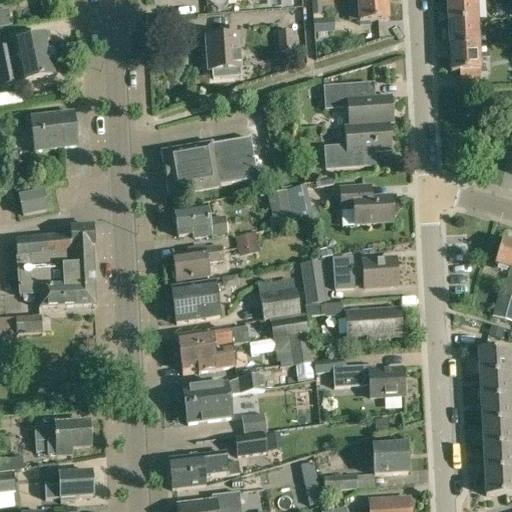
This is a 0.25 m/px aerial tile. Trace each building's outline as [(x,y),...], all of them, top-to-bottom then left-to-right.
[(388,22),(386,0),(357,0),(359,24),(388,22)] [(477,22),(475,0),(446,0),(448,24),(477,22)] [(322,1),(311,1),(312,17),(323,16),(322,1)] [(0,29),(11,27),(8,11),(0,12),(0,29)] [(313,21),(314,34),(334,33),(334,19),(313,21)] [(448,24),(449,48),(489,46),(488,33),(478,34),(477,22),(448,24)] [(206,39),(208,73),(241,70),(238,37),(236,37),(235,30),(221,31),(222,38),(206,39)] [(277,34),(278,45),(278,54),(294,53),(293,34),(292,32),(277,34)] [(300,33),(293,34),(294,53),(302,52),(300,33)] [(0,76),(16,73),(19,85),(56,77),(48,38),(11,45),(12,49),(0,50),(0,76)] [(489,46),(449,48),(451,73),(460,73),(461,87),(480,85),(479,72),(480,72),(479,59),(490,59),(489,46)] [(348,109),(349,129),(389,126),(392,126),(390,99),(366,100),(365,86),(324,89),(326,111),(348,109)] [(30,119),(34,154),(76,149),(72,114),(30,119)] [(389,126),(349,129),(345,129),(346,148),(324,150),(326,172),(367,169),(366,155),(390,153),(389,126)] [(0,131),(0,150),(12,149),(9,131),(0,131)] [(211,145),(164,153),(166,167),(164,168),(166,182),(169,182),(171,196),(218,189),(218,188),(257,181),(250,140),(212,146),(211,145)] [(306,188),(286,192),(286,194),(289,210),(293,224),(293,226),(313,222),(306,188)] [(364,201),(364,189),(339,190),(340,212),(353,211),(354,228),(393,225),(391,199),(364,201)] [(19,198),(23,217),(46,212),(42,193),(19,198)] [(286,194),(258,200),(260,212),(270,210),(273,228),(293,224),(289,210),(286,194)] [(210,237),(227,235),(225,221),(208,223),(206,209),(174,213),(178,239),(193,237),(194,241),(211,239),(210,237)] [(16,241),(17,270),(92,266),(91,251),(93,250),(92,228),(70,229),(71,236),(16,241)] [(254,235),(234,239),(238,257),(258,253),(254,235)] [(511,245),(502,243),(496,266),(510,271),(508,280),(503,297),(499,296),(492,319),(506,323),(511,300),(511,245)] [(220,246),(204,249),(207,266),(223,263),(220,246)] [(172,257),(176,283),(208,278),(207,266),(204,249),(188,251),(188,255),(172,257)] [(331,249),(319,251),(321,260),(333,257),(331,249)] [(364,279),(365,290),(397,288),(396,261),(350,264),(350,279),(364,279)] [(316,264),(300,266),(306,306),(322,304),(316,264)] [(92,266),(17,270),(19,299),(39,298),(40,311),(94,308),(92,266)] [(171,290),(176,326),(220,320),(215,284),(171,290)] [(259,296),(263,320),(300,315),(296,291),(293,291),(259,296)] [(306,307),(307,318),(307,319),(341,317),(341,305),(306,307)] [(345,315),(347,342),(400,338),(399,312),(345,315)] [(307,318),(270,323),(273,341),(284,339),(310,335),(307,319),(307,318)] [(40,319),(16,320),(17,336),(41,335),(40,319)] [(17,336),(16,320),(15,320),(0,320),(0,341),(17,340),(17,336)] [(501,339),(503,330),(491,326),(488,336),(501,339)] [(177,338),(179,353),(214,348),(214,350),(232,348),(229,332),(212,335),(212,333),(177,338)] [(310,335),(284,339),(288,367),(294,366),(314,363),(310,335)] [(232,348),(214,350),(214,348),(179,353),(182,372),(216,367),(216,371),(235,368),(233,356),(232,348)] [(479,351),(480,376),(511,375),(511,350),(479,351)] [(314,363),(315,372),(315,376),(345,372),(343,360),(314,363)] [(314,363),(294,366),(296,383),(316,381),(315,372),(314,363)] [(370,381),(371,400),(404,399),(402,372),(376,373),(375,368),(348,369),(349,382),(370,381)] [(511,375),(480,376),(481,400),(511,398),(511,375)] [(182,392),(184,407),(189,406),(190,408),(199,407),(199,411),(214,409),(213,401),(229,398),(240,397),(240,396),(265,393),(263,378),(239,381),(228,386),(182,392)] [(189,406),(184,407),(187,427),(232,421),(229,398),(213,401),(214,409),(199,411),(199,407),(190,408),(189,406)] [(482,425),(511,423),(511,398),(481,400),(482,425)] [(242,418),(245,438),(263,436),(266,436),(263,415),(242,418)] [(389,422),(375,424),(376,436),(390,435),(389,422)] [(511,423),(482,425),(484,449),(511,447),(511,423)] [(34,430),(36,455),(48,454),(48,457),(72,456),(71,449),(90,448),(89,426),(56,427),(56,429),(34,430)] [(265,457),(263,436),(245,438),(235,439),(237,460),(265,457)] [(372,448),(374,477),(408,476),(407,446),(372,448)] [(511,447),(484,449),(485,473),(511,471),(511,447)] [(228,477),(250,475),(249,463),(227,465),(226,457),(170,463),(173,491),(204,487),(203,479),(228,477)] [(0,461),(0,472),(24,470),(22,459),(0,461)] [(251,464),(252,476),(274,475),(273,463),(251,464)] [(511,471),(485,473),(486,498),(511,496),(511,471)] [(0,476),(0,495),(16,493),(13,474),(0,476)] [(44,489),(45,502),(92,499),(91,474),(58,475),(59,488),(44,489)] [(324,479),(325,500),(344,500),(344,493),(358,493),(357,478),(324,479)] [(231,482),(232,489),(241,488),(240,481),(231,482)] [(305,501),(321,498),(319,486),(303,489),(305,501)] [(212,502),(177,507),(177,511),(240,511),(239,494),(211,498),(212,502)] [(25,511),(23,495),(3,498),(4,511),(25,511)] [(369,511),(410,511),(410,500),(369,502),(369,511)] [(319,509),(320,511),(345,511),(343,502),(319,509)]
